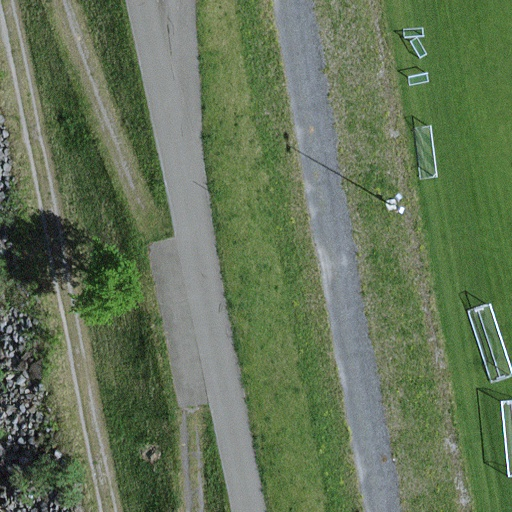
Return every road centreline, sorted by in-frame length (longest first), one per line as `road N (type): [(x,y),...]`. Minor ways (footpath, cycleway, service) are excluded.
road 1 (track): [(62,0),(198,333),(205,511)]
road 2 (track): [(19,0),(117,511)]
road 3 (track): [(287,0),(378,511)]
road 4 (track): [(198,333),(173,0)]
